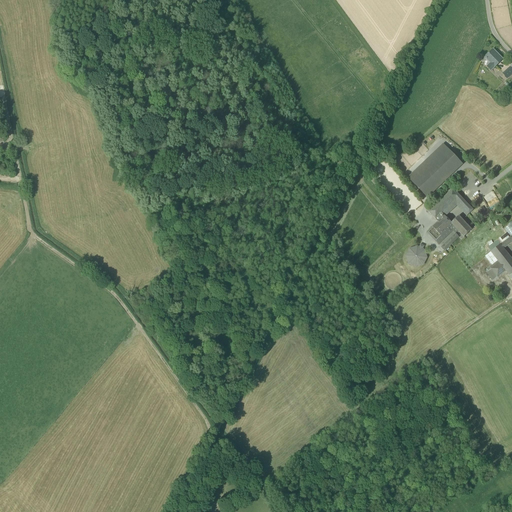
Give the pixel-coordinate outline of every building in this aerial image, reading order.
[(488,67),(491,71),(503,60),(493,50),(488,54),(489,55),(485,58),(491,64),(488,67)] [(511,66),(503,74),(506,78),(511,72),(511,66)] [(408,178),(412,182),(447,149),(443,144),(408,178)] [(412,182),(427,198),(462,165),(447,149),(412,182)] [(442,214),(456,200),(460,196),(453,189),(428,212),(435,220),(442,214)] [(445,216),(445,217),(457,206),(467,217),(469,214),(462,206),(460,204),(456,200),(442,214),(445,216)] [(473,210),(466,203),(462,206),(469,214),(473,210)] [(435,220),(438,222),(432,228),(441,237),(446,231),(450,228),(453,225),(452,223),(445,217),(445,216),(442,214),(435,220)] [(458,231),(464,238),(472,230),(459,217),(452,223),(453,225),(458,231)] [(453,225),(450,228),(446,231),(441,237),(432,228),(429,231),(437,239),(436,241),(439,244),(444,240),(453,231),(456,234),(458,231),(453,225)] [(427,233),(436,241),(437,239),(429,231),(427,233)] [(442,248),(445,251),(459,237),(456,234),(442,248)] [(491,252),(501,245),(503,243),(510,238),(506,234),(493,243),(490,246),(487,248),(491,252)] [(503,243),(506,247),(511,242),(511,238),(511,237),(510,238),(503,243)] [(505,271),(509,276),(511,273),(511,260),(504,249),(501,245),(491,252),(498,261),(505,271)] [(407,260),(409,263),(411,266),(415,267),(419,267),(422,265),(425,262),(426,259),(426,255),(424,251),(422,250),(421,249),(419,248),(418,248),(414,248),(410,250),(408,252),(407,256),(407,260)] [(485,257),(492,266),(498,261),(491,252),(485,257)] [(494,280),(505,271),(498,261),(492,266),(487,270),(494,280)]
